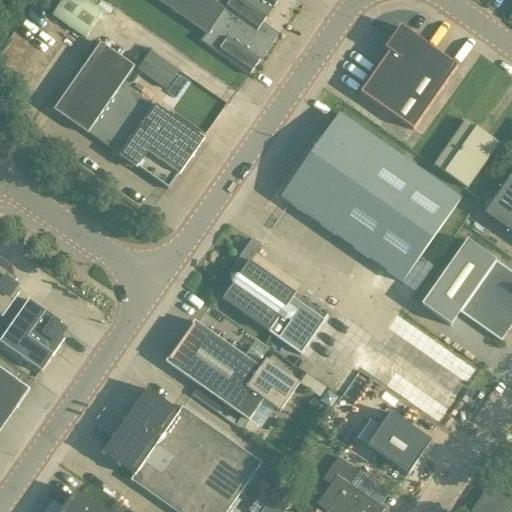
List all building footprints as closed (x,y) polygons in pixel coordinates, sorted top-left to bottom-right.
[(62,0),(51,18),(84,41),(102,15),(81,0),(62,0)] [(157,0),(207,35),(202,42),(251,76),(280,35),(264,24),(280,0),(157,0)] [(413,131),(458,68),(401,28),(385,50),(389,53),(360,94),(413,131)] [(134,68),(101,44),(55,110),(170,190),(204,141),(123,84),(134,68)] [(138,70),(167,91),(180,72),(151,51),(138,70)] [(402,283),(460,200),(339,115),(281,198),(402,283)] [(434,166),(467,190),(499,145),(466,121),(434,166)] [(511,173),(484,214),(511,233),(511,173)] [(458,313),(459,313),(501,343),(511,326),(511,274),(466,241),(420,306),(449,326),(458,313)] [(300,354),(323,320),(312,312),(293,298),(296,294),(249,261),(248,263),(239,257),(228,272),(230,277),(231,286),(232,287),(223,300),(300,354)] [(6,270),(5,264),(0,260),(0,318),(1,319),(12,304),(18,295),(14,292),(17,288),(13,285),(16,281),(4,273),(6,270)] [(1,319),(0,318),(0,344),(41,373),(63,341),(60,339),(64,332),(58,328),(60,324),(28,302),(21,311),(12,304),(1,319)] [(195,323),(168,364),(252,421),(266,400),(282,411),(302,382),(268,359),(262,368),(195,323)] [(0,431),(29,391),(0,370),(0,431)] [(172,511),(227,511),(261,464),(181,408),(178,412),(146,390),(101,455),(133,477),(129,482),(172,511)] [(337,399),(326,391),(318,402),(330,410),(337,399)] [(390,414),(366,448),(407,477),(431,442),(390,414)] [(251,437),(259,426),(252,421),(242,415),(235,426),(251,437)] [(327,511),(383,511),(385,510),(350,486),(360,473),(339,458),(323,480),(331,486),(317,505),(327,511)] [(511,511),(511,504),(489,488),(471,511),(511,511)] [(103,511),(84,499),(74,511),(103,511)] [(282,511),(270,503),(263,511),(282,511)]
